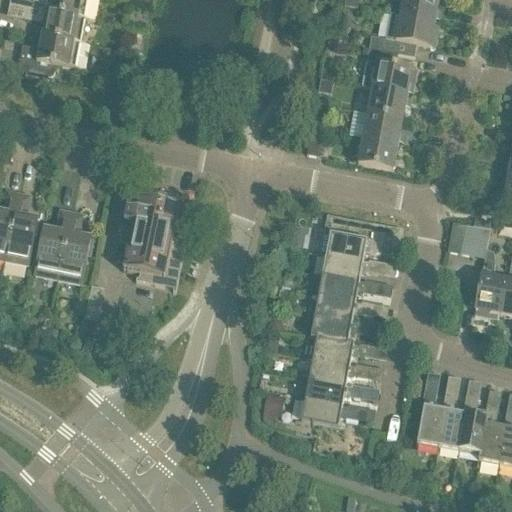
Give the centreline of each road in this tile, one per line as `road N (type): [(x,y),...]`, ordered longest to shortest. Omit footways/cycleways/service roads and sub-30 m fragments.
road 1 (residential): [(253,172),(0,119)]
road 2 (unclassified): [(139,499),(202,417),(224,285)]
road 3 (residential): [(423,208),(429,234),(412,314),(424,347),(511,372)]
road 4 (unclassified): [(224,285),(168,415),(112,473)]
road 5 (residential): [(423,208),(458,151),(488,0)]
road 6 (residential): [(423,208),(253,172)]
road 7 (tertiary): [(112,473),(0,390)]
